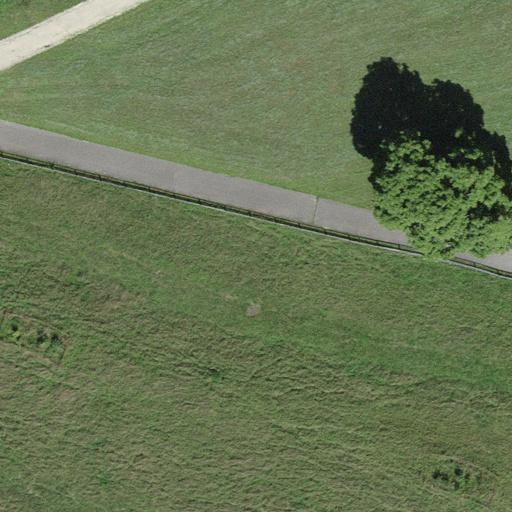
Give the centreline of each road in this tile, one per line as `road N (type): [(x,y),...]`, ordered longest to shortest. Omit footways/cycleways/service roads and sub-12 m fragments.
road 1 (unclassified): [(0,141),(511,260)]
road 2 (track): [(112,0),(0,52)]
